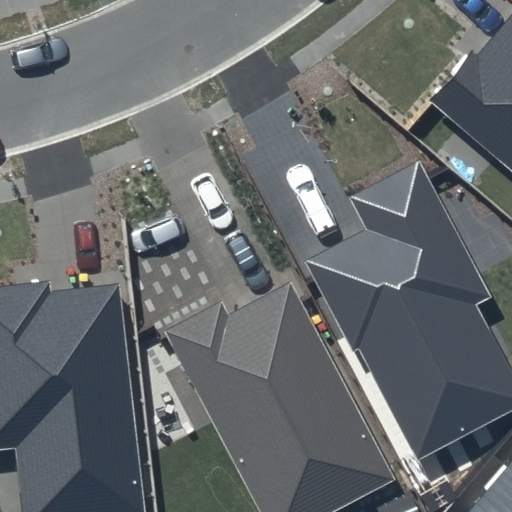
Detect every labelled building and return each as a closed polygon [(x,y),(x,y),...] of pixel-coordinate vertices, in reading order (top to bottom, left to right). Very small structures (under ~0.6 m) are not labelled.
[(511,10),(432,104),(511,173),(511,10)] [(365,229),(310,259),(419,459),(511,410),(511,374),(474,304),(489,296),(418,161),(349,198),(365,229)] [(47,280),(0,285),(0,448),(15,447),(22,511),(142,511),(117,283),(49,291),(47,280)] [(221,302),(164,332),(261,511),(336,511),(395,481),(290,283),(227,314),(221,302)] [(511,511),(511,461),(467,511),(511,511)]
